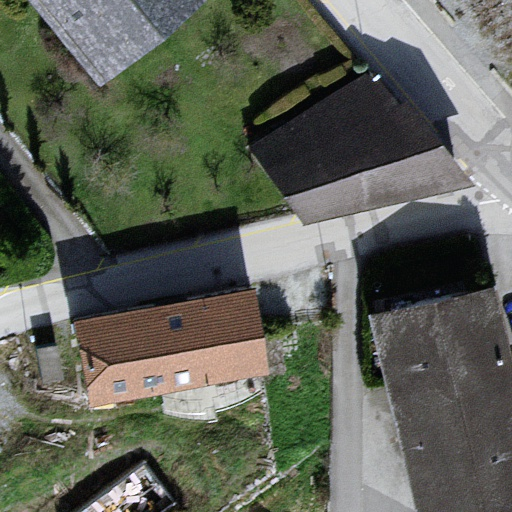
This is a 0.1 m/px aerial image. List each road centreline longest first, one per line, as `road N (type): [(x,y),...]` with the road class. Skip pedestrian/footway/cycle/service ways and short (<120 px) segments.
road 1 (residential): [(0,313),(212,259),(492,204),(511,187)]
road 2 (tertiary): [(511,170),(363,0)]
